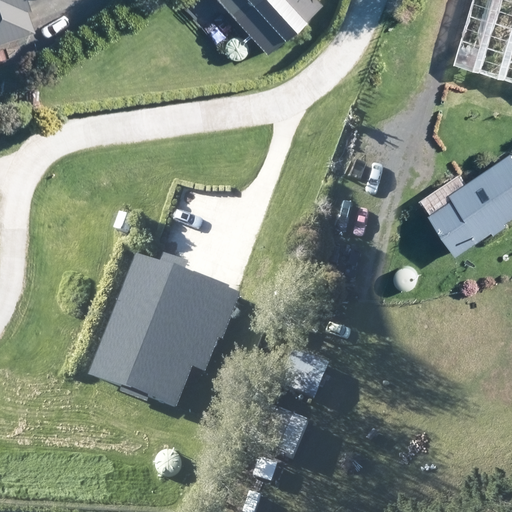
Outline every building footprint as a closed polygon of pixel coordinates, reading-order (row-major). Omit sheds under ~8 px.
[(0,0),(0,44),(37,31),(30,10),(34,9),(30,0),(0,0)] [(218,0),(236,20),(258,0),(218,0)] [(511,0),(469,0),(451,65),(511,82),(511,0)] [(511,217),(511,158),(467,186),(460,174),(418,199),(454,257),(506,224),(505,222),(511,217)] [(111,207),(47,183),(23,244),(87,269),(111,207)] [(328,369),(295,355),(280,389),(313,403),(328,369)] [(52,475),(63,448),(39,438),(27,464),(52,475)]
